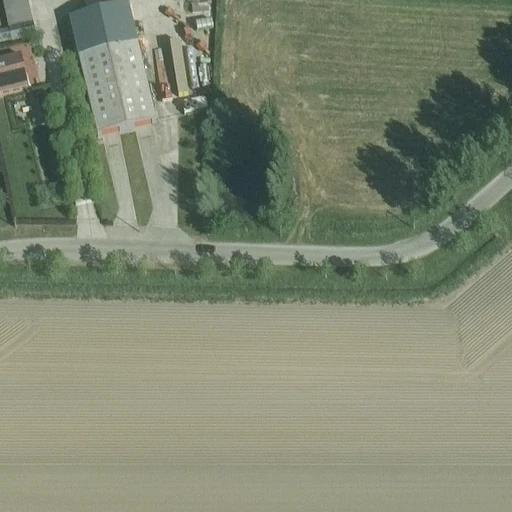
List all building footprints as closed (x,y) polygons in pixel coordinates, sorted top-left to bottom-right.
[(27,0),(7,0),(2,1),(12,43),(36,37),(27,0)] [(79,61),(98,139),(110,136),(144,128),(156,125),(129,10),(90,19),(92,28),(73,33),(79,60),(79,61)] [(8,30),(0,31),(0,44),(11,42),(8,30)] [(21,57),(0,62),(0,96),(29,90),(21,57)] [(211,110),(211,97),(187,98),(187,111),(211,110)]
